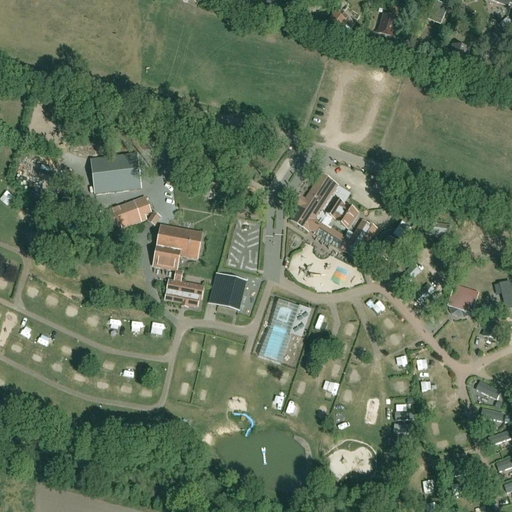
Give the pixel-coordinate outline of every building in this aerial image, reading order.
[(342,31),(348,12),(336,8),(330,27),(342,31)] [(506,26),(511,20),(511,16),(509,14),(502,21),(506,26)] [(90,161),(94,196),(140,191),(136,156),(90,161)] [(344,206),(334,199),(340,190),(323,178),(293,221),(307,230),(308,228),(314,232),(326,215),(335,221),(346,229),(356,214),(344,206)] [(106,214),(107,214),(112,230),(121,226),(122,229),(146,221),(144,216),(150,213),(145,199),(133,204),(106,214)] [(341,252),(355,261),(375,231),(361,222),(341,252)] [(401,241),(410,229),(402,223),(393,235),(401,241)] [(427,224),(425,235),(433,236),(434,236),(449,238),(450,227),(427,224)] [(174,282),(168,281),(164,302),(181,306),(181,308),(188,309),(188,307),(198,309),(199,301),(202,302),(204,288),(180,283),(182,273),(177,272),(180,257),(197,261),(202,235),(161,227),(153,268),(176,272),(174,282)] [(399,246),(388,237),(375,254),(387,262),(399,246)] [(340,271),(341,265),(335,264),(335,262),(329,261),(328,269),(340,271)] [(1,274),(0,278),(0,284),(10,287),(13,278),(1,274)] [(138,287),(138,275),(93,274),(93,286),(138,287)] [(245,283),(215,276),(208,306),(237,313),(245,283)] [(482,288),(456,281),(448,308),(474,316),(482,288)] [(511,309),(511,295),(509,283),(499,285),(499,286),(501,295),(505,311),(511,309)] [(45,290),(41,299),(53,304),(57,295),(45,290)] [(375,303),(382,313),(386,310),(380,300),(375,303)] [(313,311),(300,307),(291,336),(304,340),(313,311)] [(273,328),(276,318),(266,314),(262,325),(273,328)] [(390,314),(385,318),(392,327),(397,324),(390,314)] [(349,315),(345,325),(355,329),(359,320),(349,315)] [(310,329),(321,333),(324,324),(314,320),(310,329)] [(126,331),(136,331),(136,321),(126,321),(126,331)] [(145,333),(156,333),(156,322),(145,323),(145,333)] [(489,324),(483,337),(496,343),(502,330),(489,324)] [(398,329),(389,334),(394,343),(403,339),(398,329)] [(315,349),(316,340),(305,338),(304,347),(315,349)] [(311,362),(312,351),(301,349),(299,361),(311,362)] [(91,366),(94,356),(83,352),(80,362),(91,366)] [(397,353),(386,358),(389,364),(399,358),(397,353)] [(260,369),(263,360),(253,356),(250,365),(260,369)] [(111,362),(109,372),(119,374),(121,364),(111,362)] [(496,371),(507,374),(510,365),(498,362),(496,371)] [(141,379),(143,369),(134,367),(131,376),(141,379)] [(302,383),(305,373),(295,370),(291,380),(302,383)] [(245,387),(252,389),(254,380),(248,378),(245,387)] [(286,395),(290,383),(284,381),(280,393),(286,395)] [(283,412),(289,414),(292,404),(285,402),(283,412)] [(79,417),(84,406),(78,403),(73,414),(79,417)] [(503,421),(506,412),(483,405),(480,415),(503,421)] [(99,422),(102,413),(94,410),(90,419),(99,422)] [(340,425),(341,412),(329,410),(328,423),(340,425)] [(447,425),(452,431),(462,423),(458,417),(447,425)] [(488,435),(491,445),(501,442),(498,432),(488,435)] [(445,433),(439,437),(443,445),(450,441),(445,433)] [(472,439),(462,440),(464,449),(474,447),(472,439)] [(339,465),(338,443),(329,444),(330,465),(339,465)] [(474,461),(464,464),(466,470),(476,467),(474,461)] [(425,497),(427,503),(438,499),(437,494),(425,497)]
